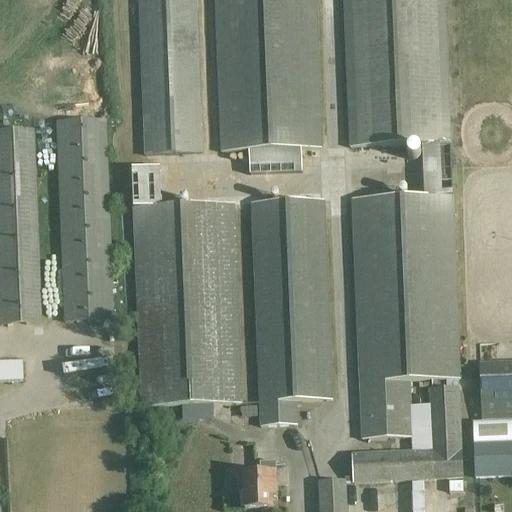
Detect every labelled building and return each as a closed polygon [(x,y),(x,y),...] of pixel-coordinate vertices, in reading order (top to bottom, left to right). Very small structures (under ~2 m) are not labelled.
[(197,0),(138,0),(145,160),(203,157),(197,0)] [(317,0),(214,0),(220,155),(249,154),(250,178),(302,176),(301,152),(323,151),(317,0)] [(445,0),(343,0),(349,150),(451,146),(445,0)] [(106,122),(56,124),(64,325),(114,323),(106,122)] [(34,131),(0,132),(0,327),(42,326),(34,131)] [(424,199),(351,201),(353,257),(361,443),(413,441),(412,408),(411,393),(411,385),(411,382),(432,381),(438,381),(446,381),(458,380),(461,380),(456,257),(454,198),(452,198),(450,146),(422,148),(424,199)] [(241,183),(240,166),(218,167),(219,185),(241,183)] [(160,169),(132,170),(133,210),(135,257),(140,411),(243,406),(237,257),(235,206),(162,209),(160,169)] [(324,202),(251,205),(260,429),(297,427),(296,408),(302,408),(302,403),(332,402),(324,202)] [(22,363),(0,363),(0,383),(23,382),(22,363)] [(511,422),(511,421),(511,364),(479,366),(481,423),(511,422)] [(414,453),(351,456),(352,486),(463,481),(461,392),(459,392),(458,380),(446,381),(446,392),(440,392),(439,392),(438,381),(432,381),(433,393),(428,393),(428,407),(430,453),(414,453)] [(511,445),(511,435),(511,422),(481,423),(473,423),(474,447),(511,445)] [(511,445),(474,447),(476,481),(511,479),(511,445)] [(277,502),(276,475),(276,463),(260,464),(260,476),(236,476),(237,491),(244,491),(244,511),(274,511),(274,502),(277,502)] [(463,494),(462,483),(449,484),(449,494),(463,494)] [(319,511),(347,511),(346,484),(318,484),(319,511)]
